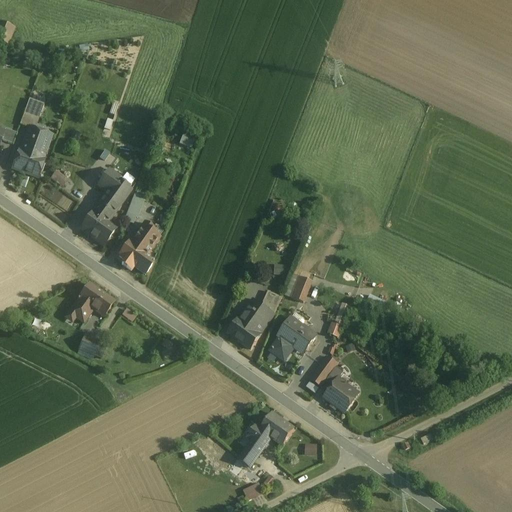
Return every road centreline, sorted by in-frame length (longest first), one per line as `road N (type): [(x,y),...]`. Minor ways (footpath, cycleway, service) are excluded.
road 1 (unclassified): [(363,457),(0,199)]
road 2 (unclassified): [(511,381),(363,457)]
